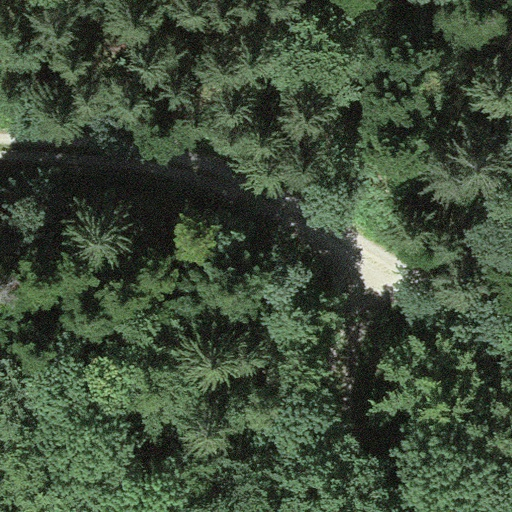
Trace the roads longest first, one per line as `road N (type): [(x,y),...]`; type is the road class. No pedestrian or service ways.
road 1 (track): [(361,275),(244,192),(150,159),(0,146)]
road 2 (track): [(261,511),(308,450),(361,275)]
road 3 (track): [(361,275),(511,358)]
